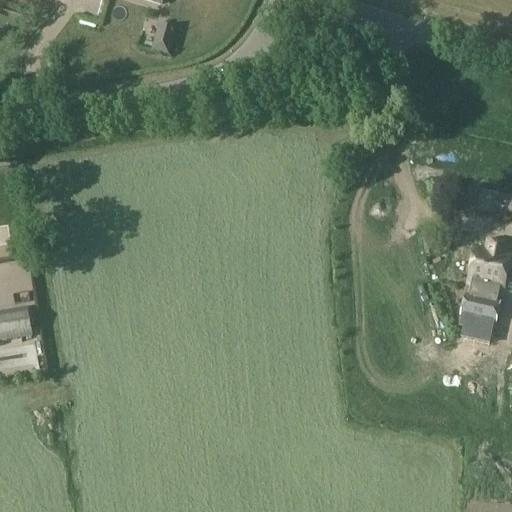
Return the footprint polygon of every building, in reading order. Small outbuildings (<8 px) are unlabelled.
[(158,27),(151,52),(169,58),(177,32),(158,27)] [(368,69),(359,72),(362,83),(371,81),(368,69)] [(503,289),(509,258),(476,251),(469,282),(503,289)] [(456,306),(505,319),(508,307),(459,294),(456,306)] [(0,344),(33,338),(29,308),(0,312),(0,344)]
